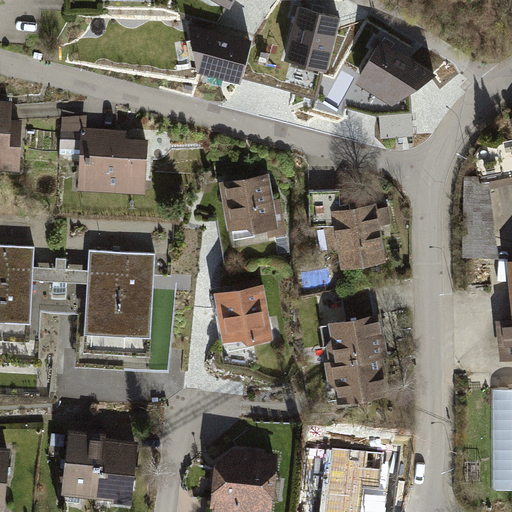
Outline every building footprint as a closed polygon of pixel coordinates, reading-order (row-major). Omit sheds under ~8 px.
[(289,55),(363,41),(357,6),(341,9),(339,0),(281,0),(193,16),(197,40),(199,40),(201,53),(217,50),(220,67),(250,61),(252,71),(291,64),(289,55)] [(382,138),(415,136),(411,91),(379,94),(382,138)] [(0,168),(21,169),(23,118),(12,117),(13,100),(0,99),(0,168)] [(78,189),(147,192),(149,137),(127,136),(127,129),(86,127),(87,114),(63,116),(60,153),(79,155),(78,189)] [(511,118),(510,119),(511,130),(511,139),(481,147),(475,157),(479,182),(489,181),(511,176),(511,118)] [(268,238),(289,234),(282,197),(276,198),(271,171),(220,180),(229,230),(249,226),(255,231),(267,229),(268,238)] [(478,177),(465,176),(462,257),(499,258),(489,181),(479,182),(478,177)] [(342,204),(341,189),(311,190),(311,225),(334,225),(335,225),(332,210),(352,206),(351,202),(342,204)] [(343,269),(388,260),(382,226),(393,224),(390,206),(379,208),(378,201),(352,206),(332,210),(335,225),(334,225),(326,227),(330,250),(339,248),(343,269)] [(0,361),(39,364),(42,311),(59,312),(60,292),(52,292),(53,279),(32,278),(33,266),(34,247),(0,245),(0,361)] [(77,366),(151,369),(157,254),(90,250),(89,269),(88,281),(69,280),(68,293),(60,292),(59,312),(79,313),(77,366)] [(88,281),(89,269),(67,268),(67,257),(57,257),(56,267),(33,266),(32,278),(53,279),(52,292),(60,292),(68,293),(69,280),(88,281)] [(511,260),(506,261),(511,319),(511,320),(496,322),(500,361),(511,359),(511,260)] [(251,343),(276,338),(265,282),(215,291),(224,341),(243,338),(251,343)] [(386,357),(391,356),(383,312),(330,321),(333,337),(328,344),(331,360),(326,360),(329,380),(337,386),(340,402),(392,393),(386,357)] [(511,388),(492,389),(493,490),(511,489),(511,388)] [(113,502),(133,504),(140,440),(108,436),(108,432),(69,428),(63,493),(114,499),(113,502)] [(0,510),(4,511),(11,447),(0,445),(0,510)] [(254,511),(255,511),(254,511),(272,511),(280,452),(233,447),(216,465),(211,507),(216,508),(215,511),(254,511)]
